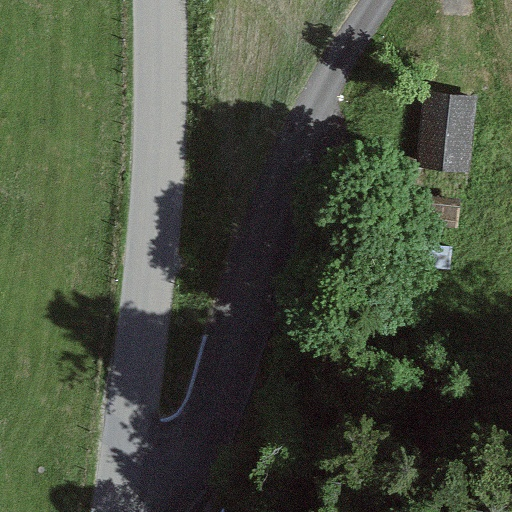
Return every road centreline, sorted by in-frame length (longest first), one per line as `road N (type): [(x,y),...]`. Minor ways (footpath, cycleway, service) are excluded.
road 1 (unclassified): [(128,470),(156,478),(184,470),(203,443),(273,212),(335,82),(387,0)]
road 2 (tertiary): [(161,0),(154,269),(128,470)]
